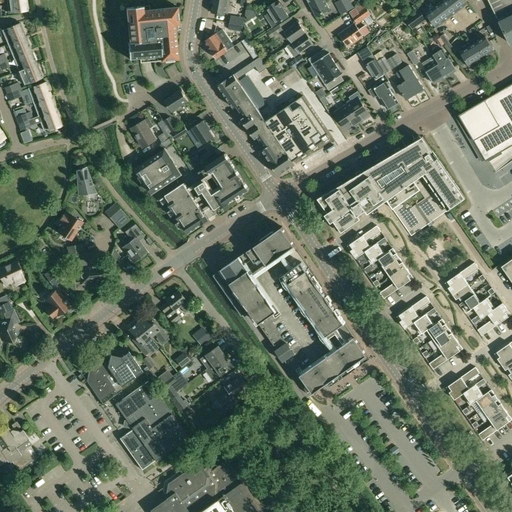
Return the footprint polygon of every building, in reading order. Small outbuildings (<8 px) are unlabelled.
[(26,0),(6,0),(9,13),(28,10),(26,0)] [(213,0),(211,13),(225,15),(227,0),(213,0)] [(269,12),(265,15),(273,27),(289,17),(278,0),(277,0),(266,8),(269,12)] [(324,0),(307,0),(316,17),(330,10),(324,0)] [(341,0),(339,0),(335,2),(341,14),(347,11),(341,0)] [(349,0),(341,0),(347,11),(353,8),(349,0)] [(452,0),(443,0),(442,1),(452,16),(460,10),(452,0)] [(452,0),(460,10),(468,4),(465,0),(452,0)] [(477,0),(478,1),(479,0),(488,0),(493,9),(510,0),(477,0)] [(511,0),(510,0),(493,9),(510,43),(511,42),(511,0)] [(442,1),(434,7),(445,21),(452,16),(442,1)] [(359,13),(353,17),(358,24),(371,15),(363,4),(356,9),(359,13)] [(150,5),(126,8),(129,42),(128,42),(129,59),(140,58),(140,63),(165,61),(166,62),(174,62),(174,60),(178,59),(176,31),(178,31),(178,24),(179,24),(177,7),(150,10),(150,5)] [(434,7),(426,13),(437,27),(445,21),(434,7)] [(420,10),(413,15),(419,24),(426,19),(420,10)] [(231,16),(230,23),(243,25),(244,18),(231,16)] [(298,22),(285,32),(292,43),(306,33),(298,22)] [(20,23),(2,31),(8,44),(26,37),(20,23)] [(230,23),(229,29),(242,32),(243,25),(230,23)] [(354,23),(340,34),(349,47),(364,36),(370,31),(365,25),(359,30),(354,23)] [(279,25),(267,33),(270,38),(283,30),(279,25)] [(216,33),(205,41),(212,51),(211,51),(216,59),(228,51),(216,33)] [(292,43),(287,46),(294,57),(299,53),(300,53),(313,44),(306,33),(292,43)] [(486,36),(477,41),(487,56),(492,53),(494,50),(486,36)] [(26,37),(8,44),(13,58),(31,50),(26,37)] [(477,41),(469,47),(478,62),(487,56),(477,41)] [(424,44),(421,46),(427,56),(431,54),(424,44)] [(469,47),(460,52),(469,66),(473,65),(478,62),(469,47)] [(443,49),(432,56),(437,63),(446,77),(457,70),(447,56),(443,49)] [(31,50),(13,58),(19,71),(37,63),(31,50)] [(413,50),(407,54),(415,65),(420,61),(413,50)] [(320,51),(308,59),(312,64),(311,64),(312,65),(319,75),(336,64),(329,54),(330,53),(329,53),(324,56),(320,51)] [(370,52),(362,57),(374,77),(383,72),(370,52)] [(396,54),(391,57),(396,66),(401,63),(396,54)] [(300,55),(290,63),(294,69),(305,61),(300,55)] [(260,56),(235,74),(238,79),(264,61),(260,56)] [(385,57),(378,61),(385,73),(396,66),(391,57),(387,60),(385,57)] [(430,59),(423,64),(426,69),(435,84),(446,77),(437,63),(434,65),(430,59)] [(3,62),(0,63),(0,70),(9,66),(7,60),(3,62)] [(37,63),(19,71),(25,85),(43,77),(37,63)] [(265,63),(257,69),(260,73),(268,67),(265,63)] [(342,74),(336,64),(319,75),(325,85),(329,90),(341,83),(337,77),(343,74),(343,73),(342,74)] [(401,70),(400,71),(415,94),(424,89),(409,65),(401,70)] [(400,79),(396,81),(399,85),(398,85),(407,99),(415,94),(400,71),(397,73),(400,79)] [(234,73),(218,84),(234,107),(237,105),(244,116),(241,118),(255,138),(258,136),(265,147),(262,149),(271,161),(270,162),(279,175),(296,164),(294,161),(285,149),(266,121),(260,112),(234,73)] [(281,87),(291,82),(288,75),(278,80),(281,87)] [(374,88),(369,90),(373,98),(379,95),(387,109),(398,102),(386,82),(384,83),(383,81),(375,85),(376,88),(374,89),(374,88)] [(14,83),(5,87),(7,93),(7,94),(21,89),(18,82),(14,83)] [(46,82),(28,89),(33,103),(51,96),(46,82)] [(511,84),(459,115),(485,160),(482,161),(468,137),(467,137),(482,162),(485,160),(486,161),(511,146),(511,84)] [(21,89),(7,94),(10,100),(23,95),(21,89)] [(181,89),(164,100),(172,112),(189,101),(181,89)] [(351,101),(346,104),(358,122),(363,119),(362,118),(369,114),(359,99),(362,97),(358,91),(349,97),(351,101)] [(291,104),(266,121),(285,149),(294,161),(300,156),(299,154),(303,151),(305,153),(312,148),(310,146),(315,143),(317,145),(319,144),(324,141),(322,138),(329,133),(304,95),(296,100),(298,103),(293,106),(291,104)] [(51,96),(33,103),(38,116),(56,110),(51,96)] [(428,107),(435,103),(432,96),(424,101),(428,107)] [(346,104),(335,112),(346,129),(353,124),(354,125),(358,122),(346,104)] [(38,116),(32,118),(35,124),(40,122),(43,130),(49,128),(50,130),(62,126),(56,110),(38,116)] [(170,117),(164,121),(172,133),(178,129),(170,117)] [(28,120),(19,123),(21,129),(35,124),(32,118),(28,120)] [(149,118),(132,128),(143,148),(156,140),(149,129),(153,126),(149,118)] [(204,120),(192,128),(203,145),(215,137),(204,120)] [(164,133),(158,136),(162,142),(172,135),(165,125),(161,128),(164,133)] [(184,126),(172,133),(176,139),(188,132),(184,126)] [(321,202),(318,204),(337,231),(340,229),(342,232),(361,218),(359,215),(366,210),(368,212),(368,214),(370,213),(380,206),(387,201),(393,209),(412,236),(422,228),(424,231),(430,227),(428,224),(448,210),(466,198),(448,172),(433,150),(423,137),(416,141),(413,135),(402,141),(406,147),(389,156),(387,154),(377,161),(378,163),(366,170),(358,175),(346,182),(322,196),(319,198),(319,199),(321,202)] [(145,163),(136,168),(137,170),(140,174),(141,176),(144,174),(150,184),(147,186),(150,190),(152,194),(156,191),(175,179),(181,175),(182,174),(179,171),(165,149),(145,163)] [(205,181),(196,187),(201,194),(204,192),(215,209),(220,206),(221,208),(229,203),(237,198),(236,196),(240,193),(241,195),(249,190),(244,182),(241,177),(236,169),(231,161),(226,153),(206,166),(212,174),(215,172),(224,186),(213,193),(205,181)] [(86,166),(77,169),(79,194),(97,193),(95,188),(86,166)] [(185,182),(165,195),(166,196),(169,200),(167,202),(171,207),(172,209),(174,208),(177,212),(175,214),(179,219),(180,221),(182,220),(185,224),(183,226),(184,227),(188,233),(201,225),(202,225),(209,220),(185,182)] [(115,203),(105,212),(115,222),(125,213),(115,203)] [(64,223),(58,232),(71,240),(83,222),(71,214),(70,215),(65,212),(60,221),(64,223)] [(132,221),(122,228),(127,234),(128,234),(132,240),(122,247),(129,256),(128,258),(131,261),(133,261),(133,262),(147,251),(136,237),(142,233),(137,227),(132,221)] [(377,225),(350,244),(353,249),(351,251),(356,258),(364,253),(364,252),(371,247),(367,241),(381,231),(377,225)] [(210,231),(212,236),(221,232),(219,227),(210,231)] [(249,250),(221,269),(310,395),(368,355),(313,276),(314,275),(314,274),(314,273),(314,272),(310,266),(309,267),(305,261),(306,260),(282,227),(253,247),(254,249),(250,252),(249,250)] [(371,247),(364,252),(364,253),(372,264),(373,262),(378,259),(385,254),(380,246),(388,241),(385,237),(371,247)] [(82,244),(67,247),(68,253),(83,251),(82,244)] [(385,254),(378,259),(384,268),(400,257),(393,248),(385,254)] [(400,257),(384,268),(390,276),(405,266),(400,257)] [(86,260),(72,261),(73,272),(80,272),(81,281),(85,284),(97,282),(99,281),(103,273),(97,266),(95,265),(92,265),(91,269),(89,269),(87,266),(86,260)] [(0,279),(2,279),(5,284),(14,280),(16,284),(25,280),(16,261),(0,269),(0,279)] [(59,261),(52,262),(53,272),(60,271),(59,261)] [(475,262),(448,281),(451,286),(448,287),(454,295),(469,285),(465,278),(479,268),(475,262)] [(395,282),(380,293),(384,299),(411,280),(408,275),(411,273),(405,266),(390,276),(395,282)] [(50,271),(45,276),(54,287),(59,282),(50,271)] [(469,285),(454,295),(460,304),(475,293),(469,285)] [(56,290),(45,299),(51,307),(47,310),(53,318),(57,314),(58,316),(70,307),(56,290)] [(167,302),(160,308),(172,323),(176,320),(180,317),(174,310),(177,308),(180,306),(185,313),(188,310),(192,307),(187,301),(178,290),(165,300),(167,302)] [(475,293),(460,304),(466,313),(474,307),(481,302),(475,293)] [(427,296),(399,315),(403,319),(400,321),(405,329),(413,323),(421,318),(420,318),(416,312),(431,302),(427,296)] [(479,314),(471,320),(474,324),(488,314),(496,308),(495,308),(488,297),(486,299),(481,302),(474,307),(479,314)] [(0,305),(0,313),(13,308),(10,301),(0,305)] [(492,319),(478,330),(482,336),(509,317),(506,312),(508,310),(503,303),(495,308),(496,308),(488,314),(492,319)] [(421,318),(413,323),(421,334),(423,333),(428,330),(427,329),(435,325),(434,324),(429,317),(437,311),(435,308),(420,318),(421,318)] [(0,322),(0,336),(1,339),(4,341),(12,342),(17,334),(17,332),(16,329),(12,329),(11,327),(13,325),(20,322),(13,309),(3,314),(6,319),(0,322)] [(138,324),(137,324),(145,332),(146,331),(150,337),(155,333),(158,337),(161,341),(167,337),(168,336),(154,320),(153,321),(148,315),(138,324)] [(435,325),(427,329),(428,330),(434,339),(449,328),(442,319),(434,324),(435,325)] [(137,323),(129,330),(136,337),(133,339),(145,355),(151,350),(148,346),(154,341),(150,337),(146,331),(145,332),(137,324),(138,324),(137,323)] [(449,328),(434,339),(440,347),(455,337),(449,328)] [(207,332),(197,340),(201,345),(211,337),(207,332)] [(444,353),(430,363),(434,369),(461,350),(458,346),(460,344),(455,337),(440,347),(444,353)] [(511,341),(497,352),(501,356),(498,358),(503,366),(511,359),(511,341)] [(205,355),(201,358),(208,368),(225,356),(217,346),(205,355)] [(108,366),(112,373),(117,380),(119,383),(121,387),(135,377),(143,372),(144,371),(130,351),(129,352),(123,356),(122,357),(112,355),(110,356),(108,366)] [(147,355),(142,360),(149,369),(155,364),(147,355)] [(186,356),(177,363),(181,367),(189,361),(186,356)] [(208,368),(206,370),(213,380),(219,376),(232,366),(225,356),(208,368)] [(511,359),(503,366),(509,374),(511,372),(511,359)] [(89,370),(86,381),(100,401),(115,390),(111,384),(117,380),(112,373),(108,366),(104,361),(105,360),(104,360),(89,370)] [(476,367),(449,385),(452,390),(450,392),(455,399),(458,397),(463,394),(470,389),(470,388),(466,383),(480,373),(476,367)] [(160,375),(156,378),(161,385),(165,382),(160,375)] [(165,382),(161,385),(168,395),(175,390),(171,385),(176,382),(172,376),(165,382)] [(216,400),(213,402),(218,408),(220,406),(223,410),(220,412),(222,416),(226,413),(225,412),(238,403),(234,397),(247,388),(239,376),(224,387),(225,388),(224,389),(226,392),(216,400)] [(470,389),(463,394),(470,405),(477,400),(484,395),(479,388),(487,382),(484,378),(470,388),(470,389)] [(148,381),(115,405),(126,420),(123,427),(132,429),(119,438),(142,470),(188,437),(148,381)] [(484,395),(477,400),(483,409),(498,399),(492,389),(484,395)] [(175,390),(168,395),(171,399),(178,394),(175,390)] [(498,399),(483,409),(489,418),(504,407),(498,399)] [(187,406),(181,411),(186,417),(194,411),(189,405),(187,406)] [(494,424),(479,434),(483,440),(510,421),(507,416),(510,415),(504,407),(489,418),(494,424)] [(0,465),(10,459),(18,471),(38,457),(30,446),(32,444),(22,430),(19,432),(18,431),(12,430),(11,430),(8,427),(0,433),(0,465)] [(396,446),(388,451),(392,456),(399,451),(396,446)] [(151,511),(263,511),(242,481),(242,482),(226,460),(211,470),(208,465),(207,466),(208,467),(204,470),(200,464),(192,463),(171,477),(170,484),(164,488),(163,493),(167,498),(161,502),(150,510),(151,511)] [(445,511),(439,503),(426,511),(445,511)]
